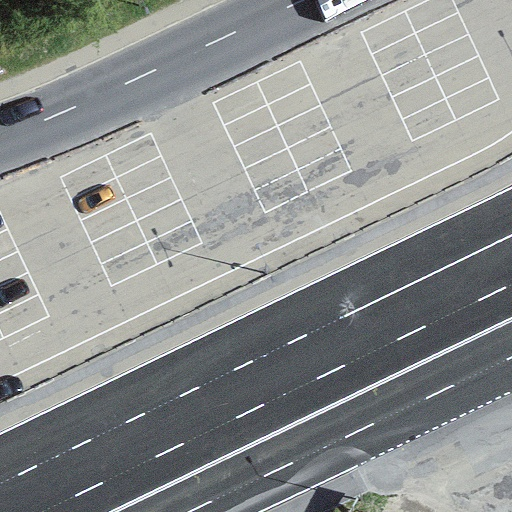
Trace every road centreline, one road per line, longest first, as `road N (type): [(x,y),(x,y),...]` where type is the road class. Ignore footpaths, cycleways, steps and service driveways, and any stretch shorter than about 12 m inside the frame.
road 1 (tertiary): [(511,213),(0,461)]
road 2 (tertiary): [(303,0),(0,138)]
road 3 (primary): [(115,511),(317,414)]
road 4 (primary): [(317,414),(511,320)]
road 5 (tertiary): [(317,414),(511,407)]
